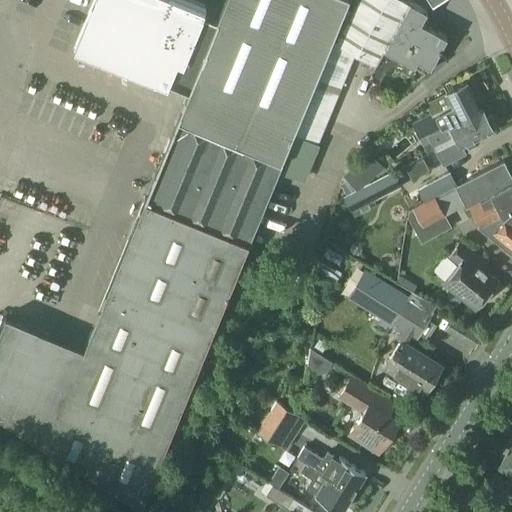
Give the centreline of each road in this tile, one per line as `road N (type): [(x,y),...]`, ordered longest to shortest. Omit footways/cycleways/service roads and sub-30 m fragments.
road 1 (unknown): [(0,20),(15,49),(106,74),(153,97),(155,125),(134,170),(118,184)]
road 2 (tertiary): [(404,511),(511,334)]
